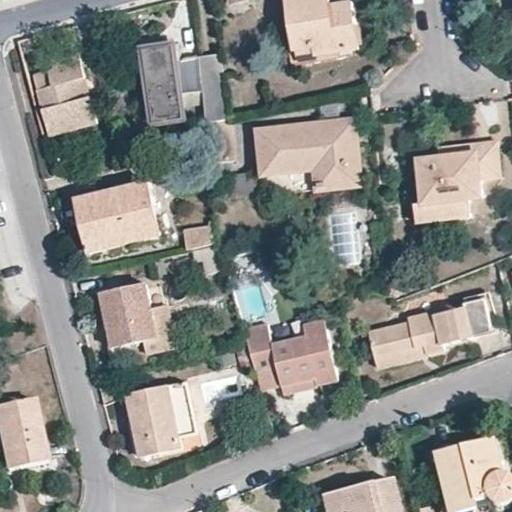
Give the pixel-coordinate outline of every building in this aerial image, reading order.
[(295,49),(296,51),(317,48),(318,57),(340,54),(360,51),(352,5),(332,7),(330,0),(308,0),(307,0),(287,0),(292,30),(295,49)] [(32,38),(20,41),(24,53),(35,51),(32,38)] [(174,47),(144,51),(155,126),(185,120),(182,97),(203,92),(199,58),(176,62),(174,47)] [(290,49),(293,68),(341,60),(340,54),(318,57),(317,48),(296,51),(295,49),(290,49)] [(206,124),(231,119),(223,55),(199,58),(203,92),(206,124)] [(94,104),(84,105),(80,86),(89,84),(83,60),(51,68),(54,79),(56,87),(47,89),(45,81),(36,83),(49,134),(71,128),(74,139),(101,132),(94,104)] [(54,79),(45,81),(47,89),(56,87),(54,79)] [(89,84),(80,86),(84,105),(94,104),(89,84)] [(206,124),(208,134),(210,164),(234,162),(231,119),(206,124)] [(324,127),(325,133),(354,130),(353,123),(324,127)] [(354,130),(325,133),(324,127),(262,133),(265,172),(263,172),(265,198),(319,193),(319,190),(331,190),(352,187),(361,186),(354,130)] [(49,134),(52,144),(74,139),(71,128),(49,134)] [(469,218),(469,200),(482,199),(481,181),(502,180),(499,143),(477,145),(478,156),(441,160),(421,162),(424,204),(417,205),(418,223),(469,218)] [(440,148),(441,160),(478,156),(477,145),(440,148)] [(238,174),(239,200),(265,198),(263,172),(238,174)] [(84,232),(89,254),(161,236),(148,183),(86,198),(94,229),(84,232)] [(86,198),(76,200),(84,232),(94,229),(86,198)] [(184,234),(188,251),(202,249),(213,246),(209,229),(184,234)] [(213,246),(202,249),(207,274),(226,270),(223,259),(218,245),(213,246)] [(146,284),(103,294),(115,347),(146,341),(157,338),(152,310),(146,284)] [(376,357),(426,346),(428,353),(444,349),(444,345),(494,334),(486,301),(408,319),(410,324),(369,332),(376,357)] [(157,338),(169,336),(163,307),(152,310),(157,338)] [(278,368),(282,387),(316,379),(317,387),(339,382),(325,321),(303,325),(306,337),(272,345),(267,325),(244,330),(247,344),(257,374),(278,368)] [(146,341),(149,353),(172,348),(169,336),(157,338),(146,341)] [(376,357),(377,367),(429,356),(428,353),(426,346),(376,357)] [(282,387),(284,395),(317,387),(316,379),(282,387)] [(168,387),(129,395),(138,437),(137,438),(141,458),(182,449),(168,387)] [(35,401),(0,408),(0,427),(7,463),(17,461),(19,469),(47,463),(35,401)] [(472,511),(474,511),(473,505),(485,502),(487,505),(490,507),(496,508),(502,508),(506,506),(510,502),(511,498),(511,488),(511,487),(509,483),(505,478),(500,476),(490,440),(432,455),(445,511),(472,511)] [(19,469),(17,461),(7,463),(9,471),(19,469)] [(391,481),(370,486),(376,507),(396,503),(391,481)] [(321,497),(324,511),(398,511),(396,503),(376,507),(370,486),(321,497)]
